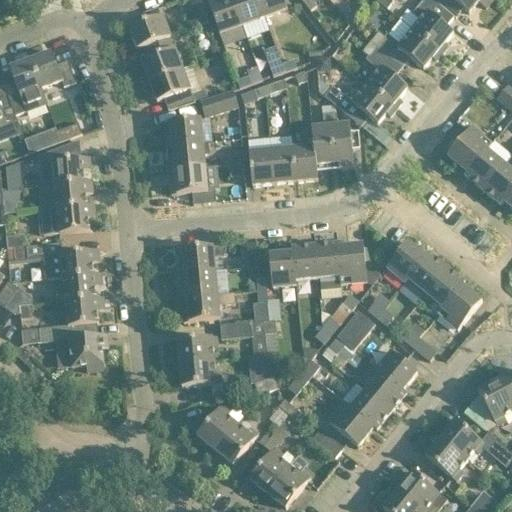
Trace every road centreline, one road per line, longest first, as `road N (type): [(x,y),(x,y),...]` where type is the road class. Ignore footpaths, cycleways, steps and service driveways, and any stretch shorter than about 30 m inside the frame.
road 1 (residential): [(127,231),(304,216),(345,207),(377,183)]
road 2 (residential): [(341,511),(480,341),(511,337)]
road 3 (residential): [(132,461),(146,422),(127,231)]
road 4 (residential): [(127,231),(90,22)]
road 5 (residential): [(377,183),(511,41)]
road 6 (residential): [(506,302),(377,183)]
